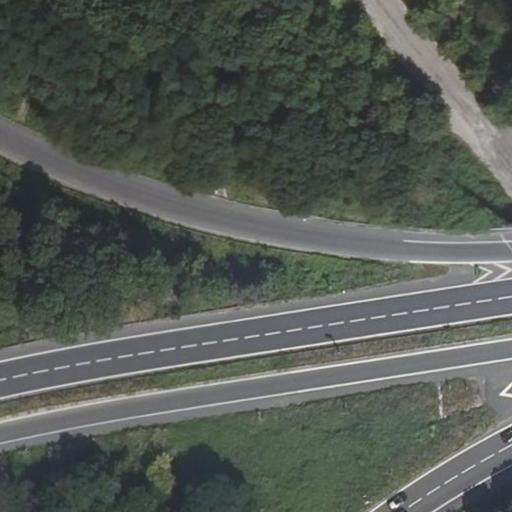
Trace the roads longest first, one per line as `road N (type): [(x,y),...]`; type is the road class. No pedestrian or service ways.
road 1 (trunk): [(511,253),(346,246),(225,227),(138,201),(0,142)]
road 2 (trunk): [(0,429),(511,348)]
road 3 (trunk): [(511,294),(0,374)]
road 4 (unclassified): [(511,169),(382,0)]
road 5 (trunk): [(398,511),(511,444)]
